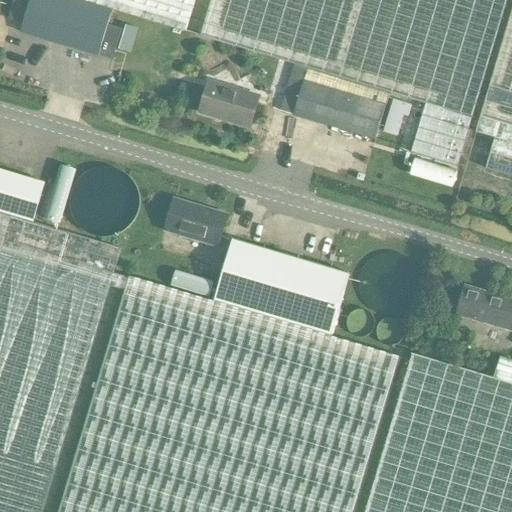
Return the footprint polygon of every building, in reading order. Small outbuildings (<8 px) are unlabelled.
[(13,0),(8,20),(26,26),(23,35),(98,57),(107,26),(108,23),(90,17),(33,1),(33,0),(13,0)] [(33,0),(33,1),(90,17),(93,4),(185,32),(194,0),(33,0)] [(295,64),(294,68),(389,96),(389,93),(426,104),(411,153),(458,167),(507,0),(212,0),(201,37),(295,64)] [(482,135),(498,140),(511,143),(511,10),(490,84),(475,133),(482,135)] [(376,140),(389,96),(294,68),(281,112),(376,140)] [(252,128),(261,98),(212,83),(203,114),(252,128)] [(489,170),(511,177),(511,143),(498,140),(489,170)] [(0,171),(0,213),(33,224),(45,185),(0,171)] [(220,249),(230,216),(177,200),(167,234),(220,249)] [(0,511),(42,511),(110,287),(125,292),(129,278),(114,274),(121,249),(33,224),(0,214),(0,511)] [(233,239),(215,301),(331,336),(350,274),(233,239)] [(129,278),(125,292),(59,511),(353,511),(400,357),(331,336),(215,301),(129,277),(129,278)] [(511,299),(464,285),(455,315),(511,332),(511,299)] [(511,511),(511,360),(500,357),(494,378),(418,355),(370,511),(511,511)]
